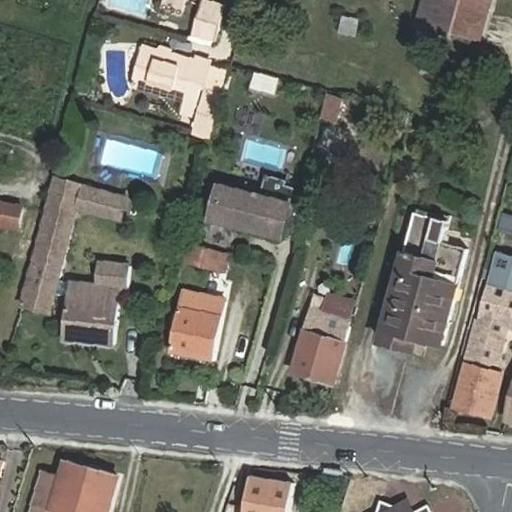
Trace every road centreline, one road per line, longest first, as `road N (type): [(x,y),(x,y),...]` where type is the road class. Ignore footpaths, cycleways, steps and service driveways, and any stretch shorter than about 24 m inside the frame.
road 1 (tertiary): [(505,460),(0,411)]
road 2 (unknown): [(438,453),(511,155)]
